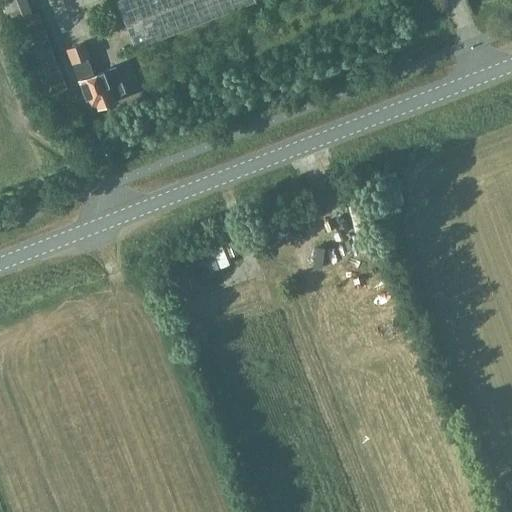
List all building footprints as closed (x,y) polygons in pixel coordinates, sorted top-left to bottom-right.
[(117,0),(116,1),(134,48),(255,1),(255,0),(117,0)] [(66,85),(37,10),(10,20),(39,96),(66,85)] [(84,42),(67,49),(72,62),(89,108),(97,105),(98,108),(115,101),(113,96),(123,92),(113,68),(94,75),(86,57),(89,56),(84,42)] [(282,214),(258,223),(265,242),(290,232),(282,214)] [(231,236),(221,240),(227,257),(238,253),(231,236)]
